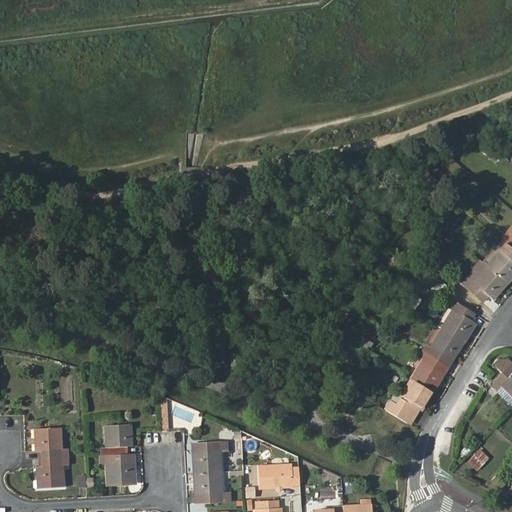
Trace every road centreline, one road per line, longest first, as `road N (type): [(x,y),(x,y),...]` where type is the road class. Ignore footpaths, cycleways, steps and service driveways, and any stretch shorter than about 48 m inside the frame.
road 1 (residential): [(435,511),(422,469),(428,437),(504,321)]
road 2 (residential): [(175,497),(17,506),(0,493)]
